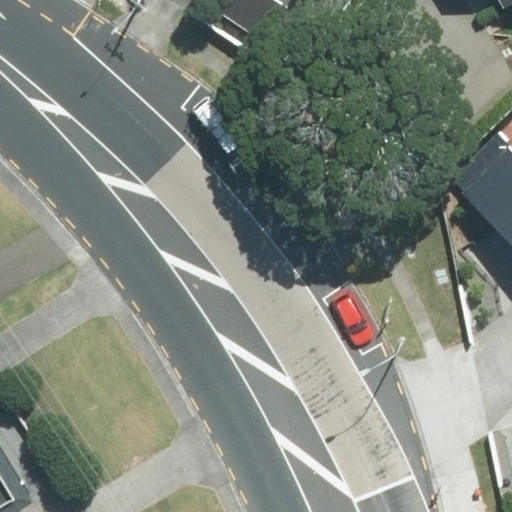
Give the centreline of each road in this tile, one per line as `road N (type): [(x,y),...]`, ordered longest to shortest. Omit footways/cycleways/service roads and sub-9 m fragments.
road 1 (secondary): [(239,314),(74,131),(0,64)]
road 2 (residential): [(347,440),(492,373),(511,354)]
road 3 (secondary): [(239,314),(347,440)]
road 4 (secondary): [(277,463),(239,314)]
